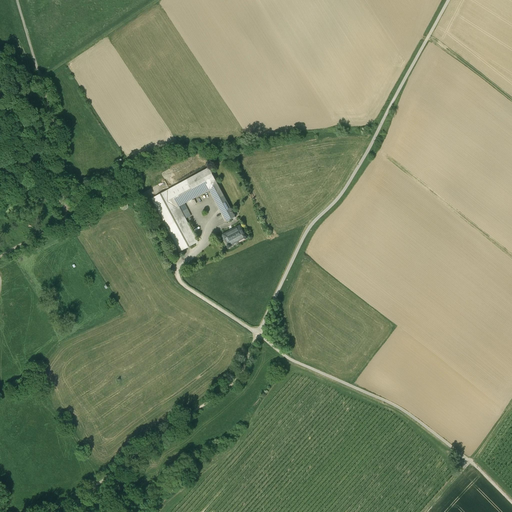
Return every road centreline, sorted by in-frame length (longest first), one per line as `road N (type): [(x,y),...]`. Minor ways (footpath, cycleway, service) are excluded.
road 1 (track): [(257,334),(307,229),(348,182),(448,0)]
road 2 (track): [(65,221),(137,203),(183,285),(257,334)]
road 3 (track): [(257,334),(290,360),(403,410),(469,461)]
road 4 (track): [(93,488),(234,383),(257,334)]
road 5 (track): [(65,221),(48,103),(16,0)]
road 6 (track): [(40,78),(158,0)]
